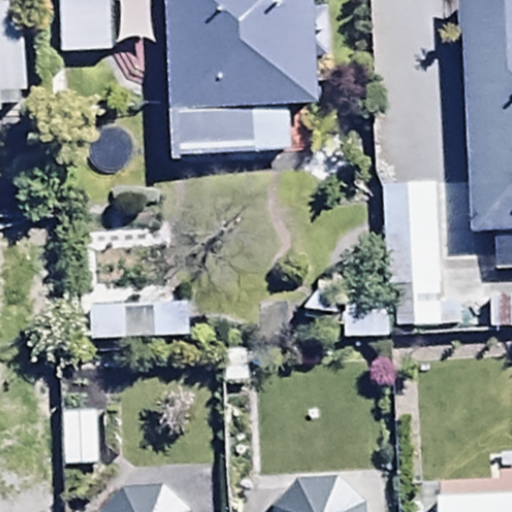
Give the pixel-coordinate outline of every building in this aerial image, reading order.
[(0,0),(0,96),(20,95),(14,0),(0,0)] [(104,0),(54,0),(57,61),(107,59),(104,0)] [(166,0),(171,162),(289,158),(287,102),(318,101),(314,0),(166,0)] [(511,0),(458,0),(467,236),(511,234),(511,0)] [(436,302),(434,184),(380,185),(382,304),(337,305),(337,339),(386,339),(386,329),(458,328),(457,302),(436,302)] [(87,306),(87,343),(186,343),(186,306),(87,306)] [(54,340),(25,342),(28,402),(58,401),(54,340)] [(93,413),(57,414),(58,468),(94,467),(93,413)] [(50,511),(49,468),(0,470),(0,511),(50,511)] [(104,511),(383,511),(382,476),(245,481),(246,500),(230,501),(230,511),(187,511),(187,489),(123,491),(104,511)]
